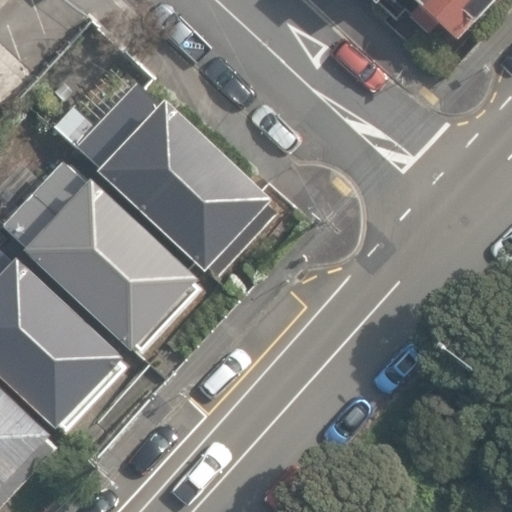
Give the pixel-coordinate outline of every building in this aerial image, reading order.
[(396,7),(450,56),(468,36),(472,38),(477,40),(483,41),(489,40),(494,37),(499,34),(502,29),(504,24),(505,18),(504,12),(502,7),(499,2),(500,0),(367,0),(387,17),(396,7)] [(151,71),(83,143),(224,276),(292,204),(151,71)] [(151,353),(219,281),(84,153),(16,225),(151,353)] [(30,246),(11,228),(0,239),(0,356),(78,430),(148,356),(30,246)] [(0,503),(69,430),(0,364),(0,503)]
